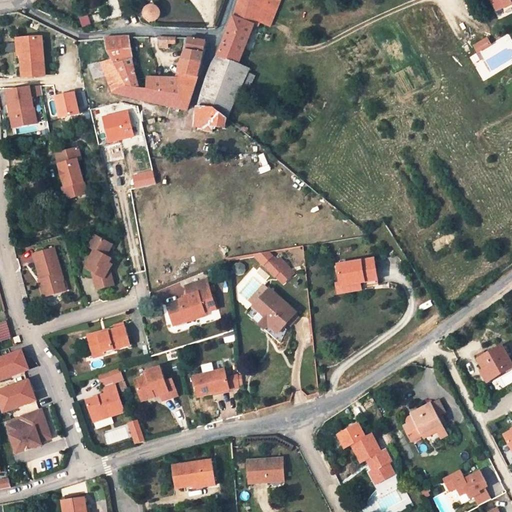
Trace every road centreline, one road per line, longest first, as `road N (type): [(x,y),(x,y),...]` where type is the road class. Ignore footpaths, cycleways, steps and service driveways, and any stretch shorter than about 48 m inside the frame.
road 1 (residential): [(16,0),(77,34),(217,31),(226,0)]
road 2 (residential): [(106,459),(288,413)]
road 3 (residential): [(288,413),(327,397),(425,331)]
road 4 (residential): [(21,328),(44,363),(80,468)]
